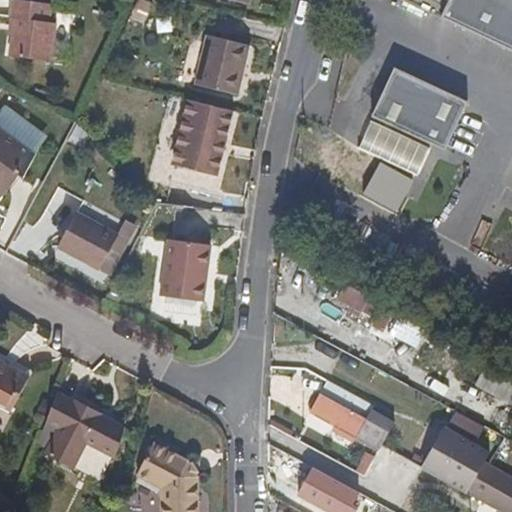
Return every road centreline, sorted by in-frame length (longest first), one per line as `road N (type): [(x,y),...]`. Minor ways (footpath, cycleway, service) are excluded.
road 1 (residential): [(322,0),(290,114),(252,385)]
road 2 (residential): [(0,280),(192,388),(252,385)]
road 3 (residential): [(252,385),(250,511)]
